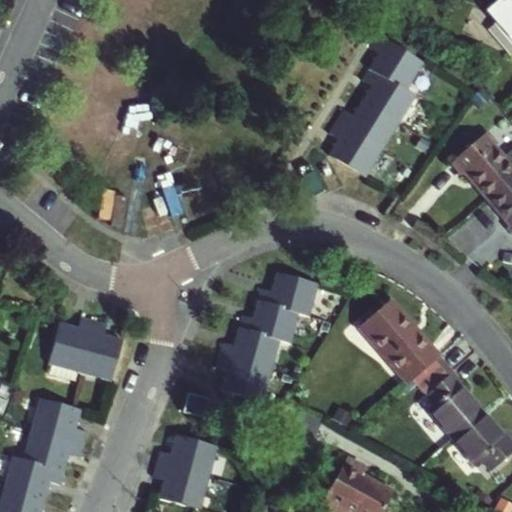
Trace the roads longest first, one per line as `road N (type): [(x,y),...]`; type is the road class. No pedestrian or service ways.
road 1 (residential): [(511,370),(429,281),(344,234),(284,225),(157,274)]
road 2 (residential): [(157,274),(162,348),(96,511)]
road 3 (residential): [(0,203),(81,265),(122,277),(157,274)]
